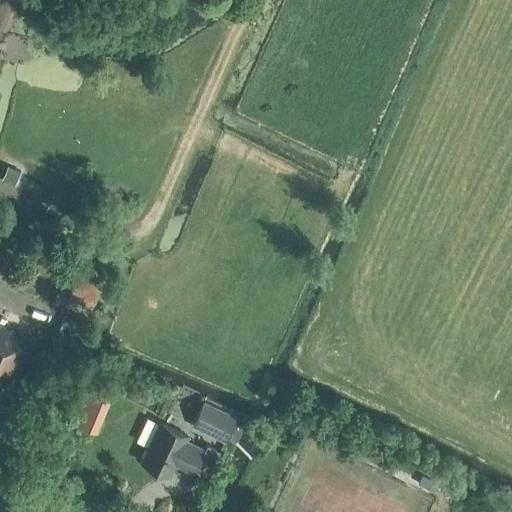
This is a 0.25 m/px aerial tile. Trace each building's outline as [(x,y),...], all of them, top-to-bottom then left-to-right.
[(14,185),(20,171),(7,165),(0,179),(14,185)] [(89,308),(100,285),(77,275),(68,299),(89,308)] [(74,355),(86,326),(67,318),(61,330),(58,328),(50,346),(74,355)] [(0,403),(3,405),(33,341),(0,325),(0,403)] [(95,434),(108,402),(87,394),(74,426),(95,434)] [(236,416),(203,400),(191,426),(224,442),(236,416)] [(204,472),(213,454),(204,450),(205,447),(187,439),(190,434),(159,420),(140,462),(171,476),(176,465),(194,473),(196,468),(204,472)]
